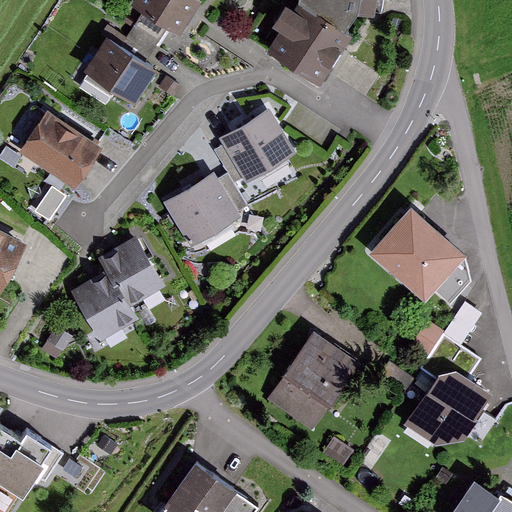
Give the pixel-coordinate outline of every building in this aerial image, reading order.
[(172,40),(198,0),(197,0),(125,0),(121,8),(138,19),(131,35),(151,47),(162,33),(172,40)] [(285,0),(286,7),(259,51),(319,84),(348,35),(339,28),(347,15),(362,14),(363,0),(285,0)] [(151,47),(131,35),(122,50),(101,38),(70,90),(98,106),(109,96),(129,108),(153,67),(143,61),(151,47)] [(181,86),(167,76),(159,87),(174,96),(181,86)] [(96,143),(38,106),(11,149),(69,186),(96,143)] [(266,123),(213,150),(224,170),(232,186),(284,160),(266,123)] [(232,186),(224,170),(168,200),(184,235),(240,203),(232,186)] [(66,196),(52,186),(35,211),(50,221),(66,196)] [(414,216),(381,256),(423,290),(456,249),(414,216)] [(0,282),(19,243),(0,234),(0,282)] [(98,254),(103,264),(124,303),(162,282),(136,234),(98,254)] [(459,259),(435,282),(450,298),(474,275),(459,259)] [(103,264),(66,282),(94,337),(131,319),(124,303),(103,264)] [(465,340),(482,304),(463,295),(446,331),(465,340)] [(429,314),(411,340),(430,352),(447,326),(429,314)] [(56,321),(43,346),(60,355),(73,329),(56,321)] [(313,334),(268,399),(313,429),(358,364),(313,334)] [(480,393),(435,362),(393,425),(438,455),(480,393)] [(0,470),(22,435),(0,421),(0,470)] [(22,435),(0,470),(0,472),(23,487),(52,442),(28,426),(22,435)] [(193,458),(156,511),(217,511),(235,486),(193,458)] [(511,511),(511,505),(468,479),(448,511),(511,511)]
